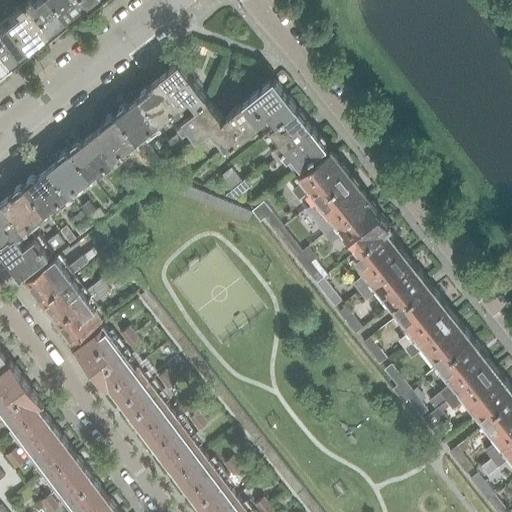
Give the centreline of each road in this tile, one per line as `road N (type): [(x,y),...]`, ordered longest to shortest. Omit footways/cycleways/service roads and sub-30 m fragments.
road 1 (residential): [(253,0),(511,327)]
road 2 (residential): [(167,511),(0,303)]
road 3 (tertiary): [(168,0),(0,132)]
